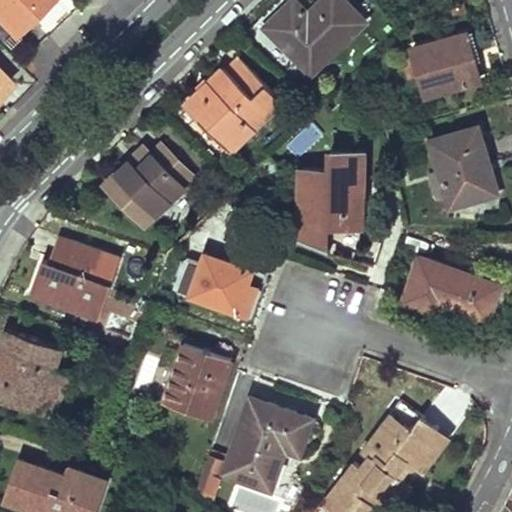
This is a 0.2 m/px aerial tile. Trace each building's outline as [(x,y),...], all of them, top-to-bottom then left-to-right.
[(0,0),(0,15),(15,31),(31,15),(46,0),(0,0)] [(293,0),(285,9),(267,26),(312,72),(364,20),(344,0),(322,0),(308,13),(295,0),(293,0)] [(478,48),(473,31),(462,34),(470,63),(476,62),(481,60),(478,48)] [(462,34),(414,47),(428,95),(482,80),(476,62),(470,63),(462,34)] [(200,119),(231,151),(283,101),(240,59),(229,70),(225,67),(210,82),(219,90),(211,97),(202,89),(187,103),(202,117),(200,119)] [(0,88),(8,80),(0,72),(0,88)] [(210,82),(202,89),(211,97),(219,90),(210,82)] [(299,154),(323,133),(312,121),(288,141),(299,154)] [(487,155),(479,127),(433,140),(442,172),(450,198),(452,207),(499,194),(487,155)] [(119,171),(105,184),(146,225),(196,176),(164,143),(151,156),(138,168),(130,160),(119,171)] [(143,147),(130,160),(138,168),(151,156),(143,147)] [(328,170),(302,169),(300,239),(327,248),(327,226),(328,216),(344,216),(344,227),(362,227),(364,152),(329,151),(328,170)] [(442,172),(433,175),(441,201),(450,198),(442,172)] [(328,216),(327,226),(344,227),(344,216),(328,216)] [(61,237),(51,263),(61,266),(70,241),(61,237)] [(40,274),(33,294),(97,317),(118,257),(70,241),(61,266),(51,263),(44,260),(40,274)] [(206,253),(191,296),(248,316),(258,288),(248,285),(253,270),(206,253)] [(500,284),(420,256),(403,301),(441,314),(443,305),(487,322),(496,296),(500,284)] [(62,345),(9,328),(0,354),(0,397),(54,417),(70,372),(55,367),(62,345)] [(184,343),(164,403),(212,419),(232,359),(184,343)] [(285,409),(252,398),(226,473),(271,489),(286,447),(301,452),(312,418),(285,409)] [(423,471),(449,437),(429,421),(401,399),(362,448),(368,453),(358,466),(353,461),(322,502),(334,511),(382,511),(375,507),(399,477),(393,472),(405,457),(411,462),(423,471)] [(405,457),(393,472),(399,477),(411,462),(405,457)] [(66,474),(21,460),(12,486),(5,503),(33,511),(44,511),(46,510),(53,511),(94,511),(104,486),(83,479),(86,471),(69,465),(66,474)] [(107,478),(86,471),(83,479),(104,486),(107,478)]
